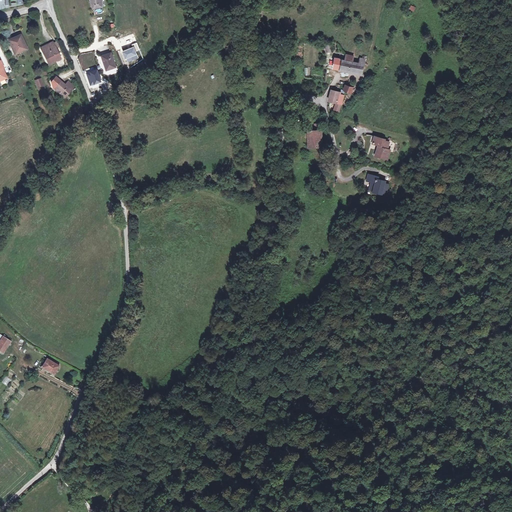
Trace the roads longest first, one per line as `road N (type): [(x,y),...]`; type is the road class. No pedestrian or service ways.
road 1 (track): [(442,0),(486,123),(509,278),(460,442),(414,511)]
road 2 (unclassified): [(0,510),(56,458),(120,327),(126,211)]
road 3 (unclassified): [(126,211),(200,182),(249,198),(266,195),(288,104),(298,95),(322,103)]
road 4 (unclassified): [(126,211),(98,114),(49,4)]
